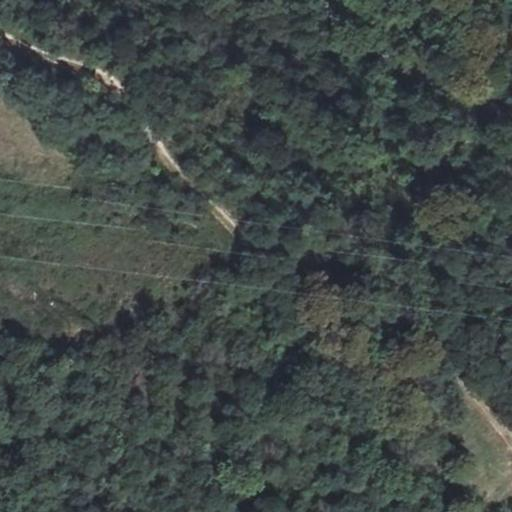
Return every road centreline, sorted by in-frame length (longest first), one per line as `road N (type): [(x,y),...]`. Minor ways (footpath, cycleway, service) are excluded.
road 1 (track): [(0,31),(116,82),(187,180),(260,249),(433,353),(511,443)]
road 2 (track): [(326,0),(468,92),(511,105)]
